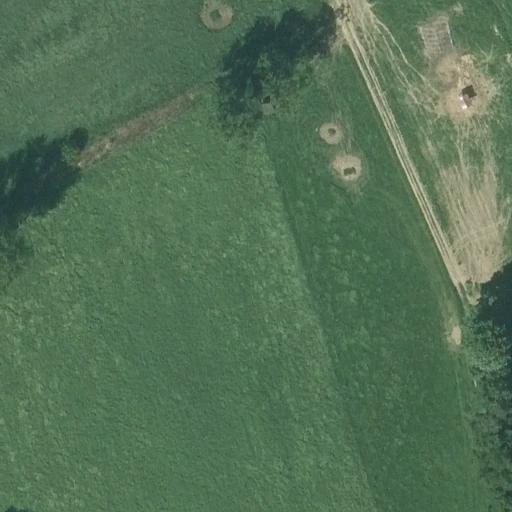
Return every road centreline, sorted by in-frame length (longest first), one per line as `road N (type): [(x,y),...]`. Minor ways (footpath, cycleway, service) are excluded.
road 1 (track): [(335,0),(473,310)]
road 2 (track): [(511,285),(465,315),(496,511)]
